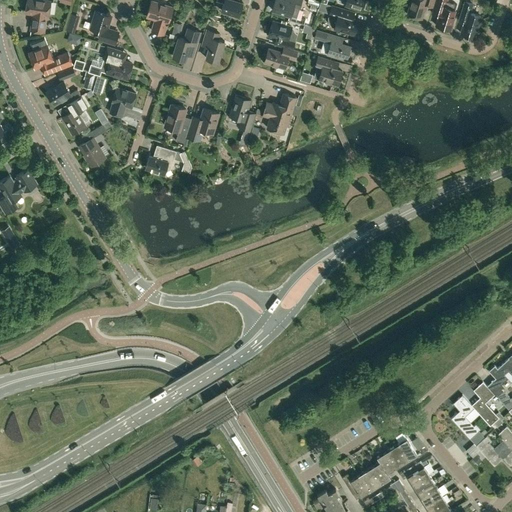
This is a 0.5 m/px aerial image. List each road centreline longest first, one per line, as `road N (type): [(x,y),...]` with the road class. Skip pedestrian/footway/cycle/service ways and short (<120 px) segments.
road 1 (secondary): [(284,511),(213,398),(177,366),(136,357),(0,387)]
road 2 (tertiary): [(272,324),(239,294),(174,302),(148,293),(45,135)]
road 3 (primary): [(272,324),(337,253),(511,165)]
road 4 (primary): [(30,475),(217,368),(272,324)]
road 5 (residential): [(375,21),(478,50),(488,46),(504,0)]
road 6 (residential): [(159,70),(204,84),(232,76),(259,0)]
road 7 (residential): [(305,476),(389,422),(419,419)]
road 8 (residential): [(419,419),(511,333)]
